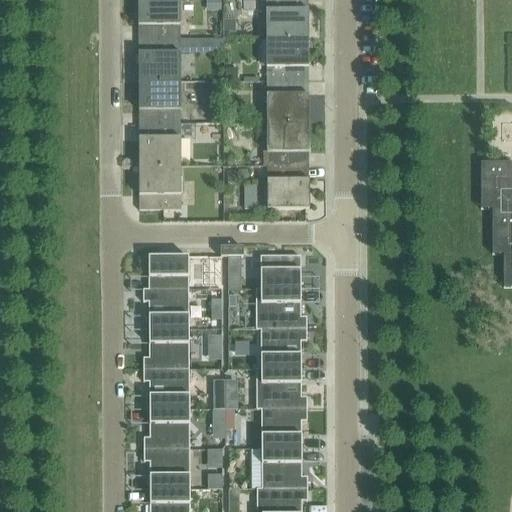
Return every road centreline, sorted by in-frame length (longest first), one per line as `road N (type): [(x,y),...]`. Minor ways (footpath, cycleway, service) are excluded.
road 1 (unclassified): [(346,511),(344,235)]
road 2 (residential): [(109,511),(108,235)]
road 3 (residential): [(108,235),(344,235)]
road 4 (unclassified): [(344,235),(345,0)]
road 5 (residential): [(108,235),(108,0)]
